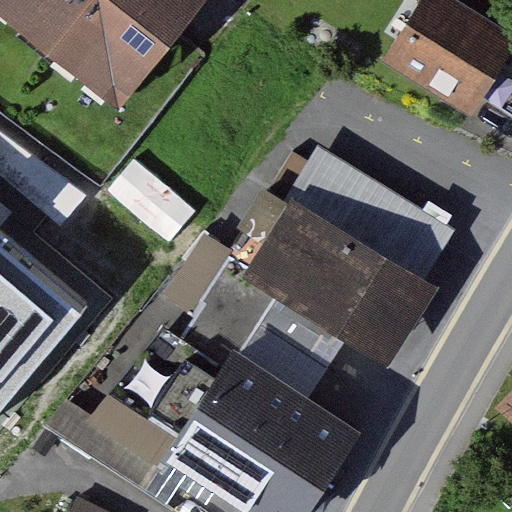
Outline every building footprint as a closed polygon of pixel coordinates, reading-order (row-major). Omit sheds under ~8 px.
[(138,102),(11,0),(0,0),(0,104),(104,189),(214,53),(192,35),(138,102)] [(220,0),(11,0),(138,102),(192,35),(220,0)] [(511,25),(469,0),(442,0),(405,62),(487,111),(511,69),(511,25)] [(511,69),(495,97),(511,107),(511,69)] [(171,236),(200,203),(139,150),(110,183),(171,236)] [(459,284),(298,183),(249,261),(285,285),(358,329),(410,362),(459,284)] [(0,419),(84,316),(0,248),(0,419)] [(285,285),(245,351),(317,395),(358,329),(285,285)] [(317,395),(245,351),(176,462),(256,511),(326,511),(376,432),(317,395)] [(511,400),(503,411),(511,417),(511,400)]
